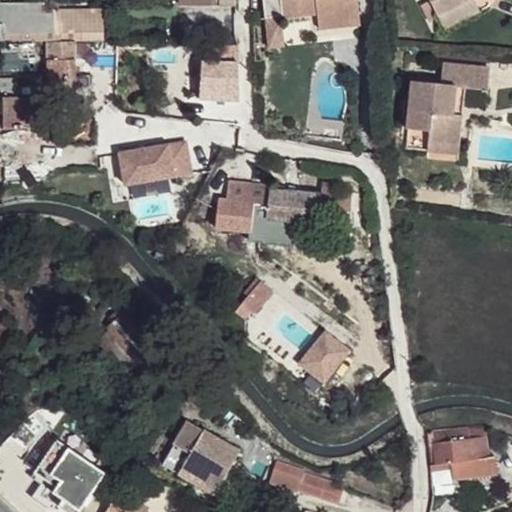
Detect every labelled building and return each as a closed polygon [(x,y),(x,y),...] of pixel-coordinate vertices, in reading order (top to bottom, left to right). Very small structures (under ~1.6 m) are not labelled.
[(280,0),(282,10),(316,7),(334,6),(335,15),(356,14),(355,0),(280,0)] [(431,0),(432,1),(438,14),(439,15),(467,0),(431,0)] [(475,0),(467,0),(439,15),(445,26),(480,8),(475,0)] [(45,9),(45,2),(0,1),(0,21),(7,22),(7,37),(38,38),(38,40),(84,39),(103,40),(104,17),(98,10),(45,9)] [(438,14),(432,1),(426,4),(432,17),(438,14)] [(334,6),(316,7),(317,23),(356,21),(356,14),(335,15),(334,6)] [(283,37),(281,10),(265,11),(267,38),(283,37)] [(224,43),(219,44),(219,55),(239,55),(238,43),(235,43),(224,43)] [(204,96),(241,97),(239,55),(219,55),(219,59),(204,60),(204,96)] [(76,60),(47,61),(48,90),(69,90),(69,105),(91,105),(90,75),(77,76),(76,60)] [(489,69),(443,65),(441,83),(414,80),(410,127),(430,128),(429,137),(460,140),(462,114),(454,114),(457,85),(465,86),(488,88),(489,69)] [(16,79),(0,79),(0,116),(4,117),(5,130),(37,129),(36,97),(36,86),(21,86),(21,88),(16,89),(16,79)] [(457,85),(454,114),(462,114),(465,86),(457,85)] [(96,121),(71,121),(67,131),(61,149),(97,151),(96,121)] [(430,128),(410,127),(409,147),(428,148),(429,137),(430,128)] [(460,140),(429,137),(428,148),(459,151),(460,140)] [(175,146),(123,154),(128,186),(180,179),(175,146)] [(271,188),(268,217),(320,223),(322,204),(353,208),(354,184),(341,183),(341,177),(325,176),(323,186),(319,186),(319,191),(271,188)] [(265,185),(234,182),(233,199),(225,198),(223,231),(256,233),(259,207),(263,207),(265,185)] [(250,296),(244,305),(255,314),(273,292),(256,278),(245,292),(250,296)] [(123,315),(153,350),(161,345),(125,304),(117,310),(121,316),(123,315)] [(139,359),(140,362),(146,358),(153,350),(123,315),(121,316),(110,326),(111,328),(139,359)] [(14,327),(3,317),(0,320),(0,335),(4,339),(14,327)] [(127,370),(139,359),(111,328),(100,338),(127,370)] [(349,352),(322,333),(297,367),(324,386),(349,352)] [(159,371),(168,382),(177,376),(153,350),(146,358),(159,371)] [(146,358),(140,362),(154,376),(159,371),(146,358)] [(170,398),(180,405),(189,387),(180,381),(170,398)] [(239,454),(188,422),(167,456),(218,488),(229,471),(239,454)] [(486,424),(435,431),(435,441),(434,442),(436,464),(452,462),(453,469),(454,480),(501,474),(497,455),(491,456),(486,424)] [(435,441),(435,431),(428,431),(433,470),(453,469),(452,462),(436,464),(434,442),(435,441)] [(29,473),(77,508),(107,468),(59,433),(29,473)] [(218,488),(167,456),(165,460),(214,491),(229,500),(241,479),(229,471),(218,488)] [(323,497),(329,481),(277,460),(269,478),(298,490),(299,487),(323,497)] [(163,491),(167,483),(159,478),(154,487),(163,491)] [(323,497),(339,503),(344,488),(329,481),(323,497)] [(114,498),(106,511),(137,511),(127,506),(114,498)]
